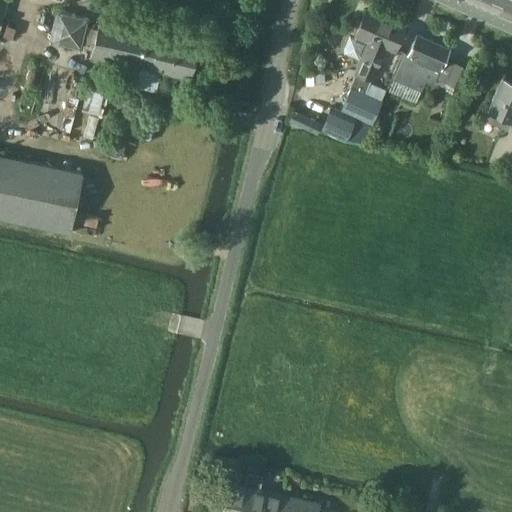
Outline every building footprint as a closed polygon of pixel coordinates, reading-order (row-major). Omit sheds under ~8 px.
[(85,44),(89,13),(56,8),(52,39),(85,44)] [(331,105),(321,128),(346,139),(361,143),(370,123),(380,99),(385,89),(368,82),(370,77),(371,77),(385,45),(393,48),(401,33),(403,28),(366,11),(356,33),(354,37),(350,36),(343,50),(358,57),(359,55),(362,56),(348,87),(349,87),(340,108),(339,109),(331,105)] [(123,82),(154,89),(159,70),(189,77),(197,42),(100,19),(91,54),(128,63),(123,82)] [(417,32),(407,52),(404,51),(393,76),(419,88),(424,78),(432,82),(435,76),(459,87),(468,67),(444,56),(448,46),(417,32)] [(511,118),(511,116),(511,80),(501,75),(487,107),(488,108),(483,118),(506,128),(510,118),(511,118)] [(82,132),(99,133),(103,87),(86,86),(82,132)] [(289,120),(316,133),(321,123),(293,110),(289,120)] [(0,215),(69,230),(81,171),(0,153),(0,215)] [(326,511),(325,510),(317,508),(319,501),(259,487),(262,474),(248,471),(244,484),(230,480),(222,511),(326,511)]
